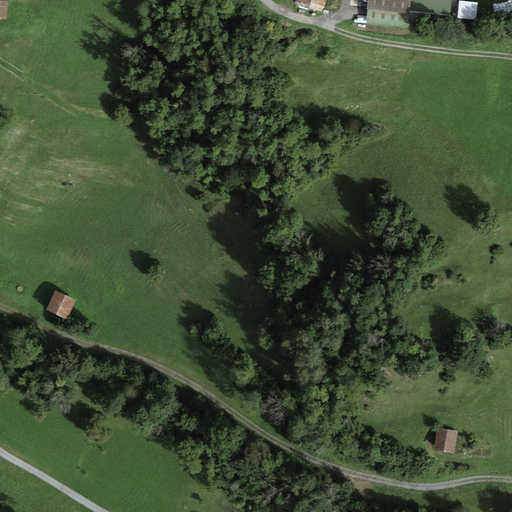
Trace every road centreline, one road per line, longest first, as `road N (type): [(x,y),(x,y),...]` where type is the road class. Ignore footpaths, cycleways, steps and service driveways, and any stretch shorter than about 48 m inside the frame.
road 1 (track): [(511,480),(415,487),(324,464),(135,356),(0,307)]
road 2 (track): [(323,24),(377,42),(511,57)]
